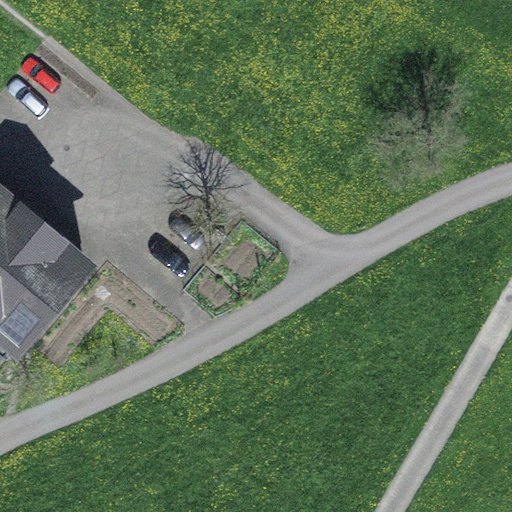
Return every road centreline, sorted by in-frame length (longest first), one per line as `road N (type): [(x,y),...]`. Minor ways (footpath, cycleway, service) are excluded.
road 1 (track): [(0,457),(29,430),(326,300),(511,207)]
road 2 (track): [(393,511),(511,304)]
